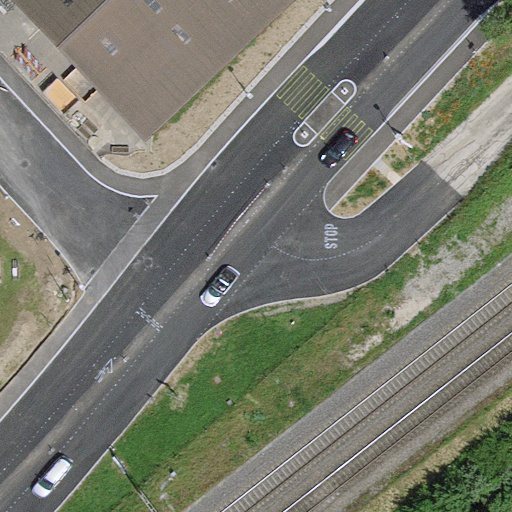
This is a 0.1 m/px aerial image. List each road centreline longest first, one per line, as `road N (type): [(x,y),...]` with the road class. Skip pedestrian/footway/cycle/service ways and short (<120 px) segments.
road 1 (primary): [(158,300),(439,0)]
road 2 (residential): [(0,121),(158,300)]
road 3 (primary): [(0,478),(158,300)]
